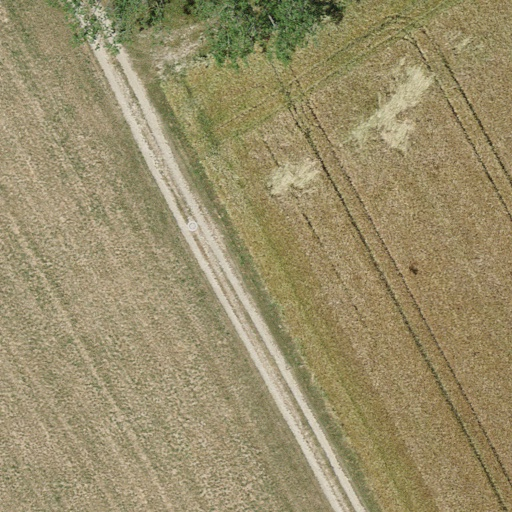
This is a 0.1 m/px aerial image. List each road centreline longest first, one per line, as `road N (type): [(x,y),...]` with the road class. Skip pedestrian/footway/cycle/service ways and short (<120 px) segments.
road 1 (track): [(68,0),(342,511)]
road 2 (track): [(104,68),(213,0)]
